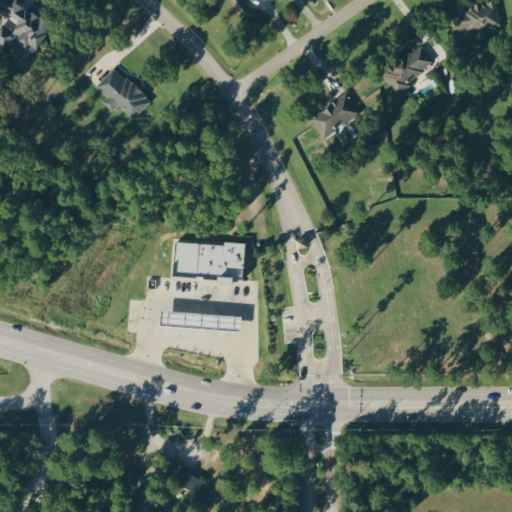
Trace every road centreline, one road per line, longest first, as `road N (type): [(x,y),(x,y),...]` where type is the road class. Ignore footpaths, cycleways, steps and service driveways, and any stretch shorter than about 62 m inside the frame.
road 1 (tertiary): [(241,401),(511,402)]
road 2 (residential): [(290,214),(227,93),(142,0)]
road 3 (tertiary): [(0,339),(241,401)]
road 4 (residential): [(227,93),(361,0)]
road 5 (residential): [(43,352),(21,511)]
road 6 (residential): [(316,376),(330,361),(329,338),(306,232)]
road 7 (residential): [(285,238),(302,364),(316,376)]
